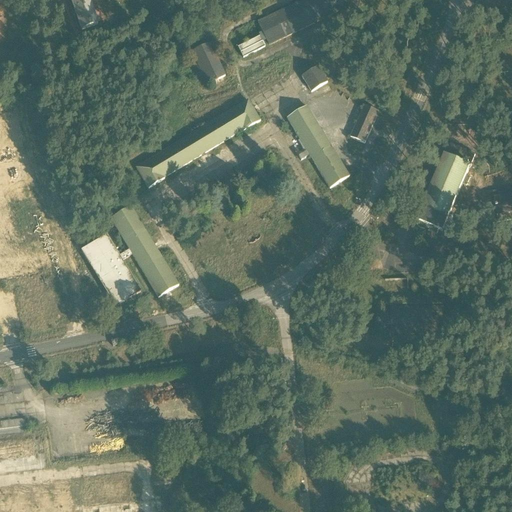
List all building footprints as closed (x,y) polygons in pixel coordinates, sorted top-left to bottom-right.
[(90,0),(69,0),(79,30),(98,24),(90,0)] [(340,0),(302,0),(257,19),(267,43),(345,10),(340,0)] [(259,36),(238,47),(243,57),(264,46),(259,36)] [(209,43),(190,52),(205,82),(224,72),(209,43)] [(301,75),(309,92),(327,84),(319,66),(301,75)] [(145,185),(261,126),(250,104),(134,164),(145,185)] [(350,138),(365,144),(379,112),(364,105),(350,138)] [(328,190),(349,178),(306,106),(286,118),(328,190)] [(441,236),(473,154),(449,144),(417,227),(441,236)] [(0,279),(58,268),(53,245),(0,255),(0,207),(27,202),(22,180),(0,184),(0,279)] [(511,193),(506,194),(506,190),(495,191),(498,217),(511,215),(511,193)] [(176,288),(134,206),(112,217),(154,299),(176,288)] [(109,235),(83,248),(111,307),(138,295),(109,235)] [(15,420),(16,426),(26,424),(25,418),(15,420)] [(0,459),(34,457),(33,442),(0,444),(0,459)] [(92,502),(127,500),(126,480),(91,482),(92,502)] [(164,484),(164,498),(173,498),(172,484),(164,484)]
